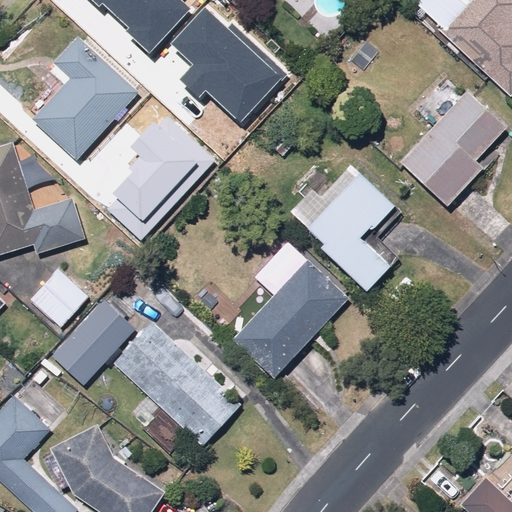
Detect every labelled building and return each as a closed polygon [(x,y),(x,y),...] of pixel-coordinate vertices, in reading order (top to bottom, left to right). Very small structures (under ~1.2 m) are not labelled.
[(93,0),(98,5),(102,1),(117,16),(132,0),(93,0)] [(130,34),(152,55),(193,12),(181,1),(181,0),(132,0),(117,16),(133,30),(130,34)] [(511,0),(477,0),(480,2),(466,16),(451,32),(466,47),(458,55),(487,82),(495,74),(511,90),(511,0)] [(204,6),(171,42),(195,64),(181,80),(200,96),(206,90),(243,124),(287,75),(231,25),(228,28),(204,6)] [(83,160),(121,118),(130,125),(150,103),(141,95),(144,92),(82,36),(52,69),(68,84),(37,119),(83,160)] [(481,157),(510,129),(474,91),(404,159),(449,206),(490,167),(481,157)] [(119,198),(107,211),(141,243),(216,163),(163,114),(131,149),(139,156),(130,166),(135,170),(113,193),(119,198)] [(0,256),(39,244),(43,255),(91,238),(78,198),(41,211),(17,141),(0,146),(0,256)] [(403,204),(363,161),(326,195),(319,187),(297,208),(371,289),(398,264),(368,233),(379,224),(380,225),(403,204)] [(354,298),(313,258),(238,335),(279,375),(354,298)] [(94,297),(63,269),(33,302),(65,330),(94,297)] [(102,344),(152,392),(133,411),(175,451),(194,431),(207,444),(245,403),(140,304),(102,344)] [(121,457),(101,422),(31,461),(18,455),(38,427),(4,393),(0,397),(0,483),(22,511),(57,511),(72,503),(63,490),(74,484),(86,499),(106,511),(156,511),(171,491),(121,457)] [(511,511),(511,498),(507,493),(488,511),(511,511)]
